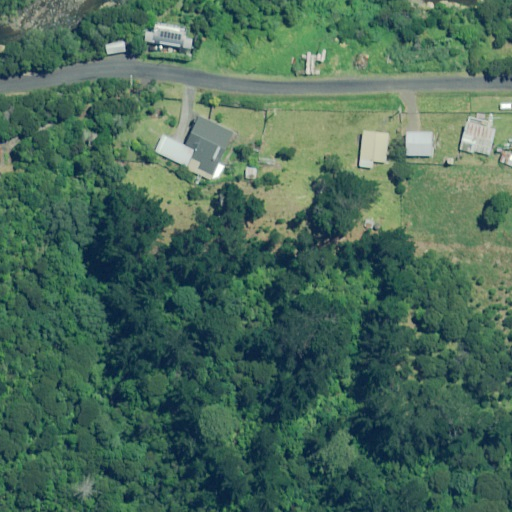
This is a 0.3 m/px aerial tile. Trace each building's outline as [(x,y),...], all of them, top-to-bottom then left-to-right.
[(187,29),(147,23),(144,41),(190,49),(192,40),(185,39),(187,29)] [(126,51),(124,42),(106,45),(108,55),(126,51)] [(315,75),(315,71),(326,59),(333,59),(334,53),(299,51),(297,74),(315,75)] [(234,133),(200,117),(186,146),(163,135),(156,152),(196,171),(218,181),(225,166),(220,163),(234,133)] [(496,129),(467,122),(460,149),(490,156),(496,129)] [(389,133),(363,131),(360,166),(373,167),(373,161),(386,162),(389,133)] [(432,133),(407,132),(406,155),(432,156),(432,133)] [(257,169),(247,167),(245,178),(255,180),(257,169)]
